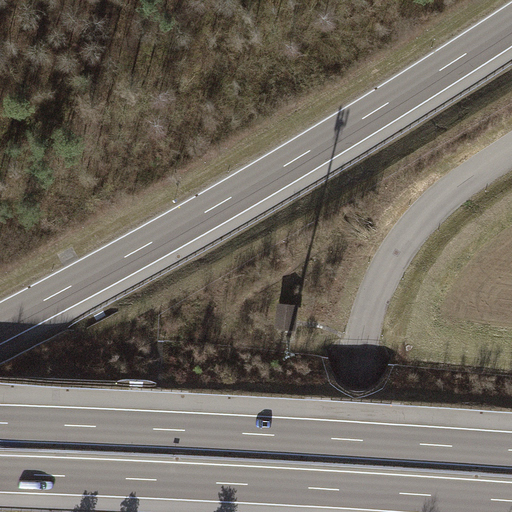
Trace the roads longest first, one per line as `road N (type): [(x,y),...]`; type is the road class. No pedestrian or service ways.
road 1 (motorway): [(0,324),(188,223),(511,25)]
road 2 (motorway): [(511,451),(0,423)]
road 3 (motorway): [(0,475),(511,502)]
road 4 (unclassified): [(354,511),(360,386),(383,278),(433,213),(511,160)]
